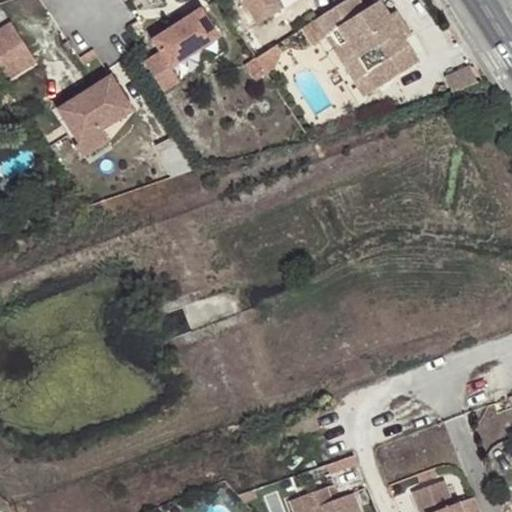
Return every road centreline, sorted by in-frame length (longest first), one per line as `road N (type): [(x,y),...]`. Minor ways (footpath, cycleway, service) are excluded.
road 1 (residential): [(408,511),(378,420),(511,363)]
road 2 (unknown): [(448,389),(492,511)]
